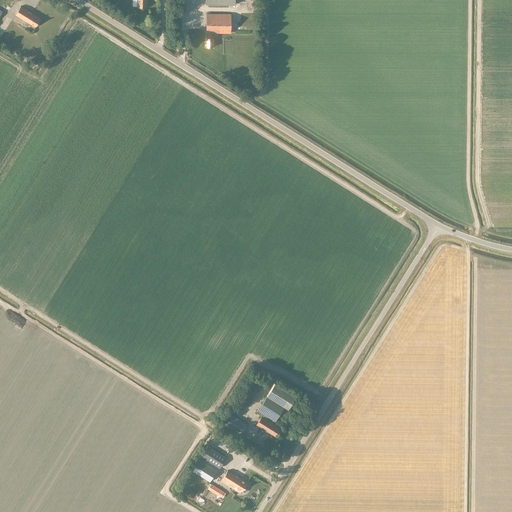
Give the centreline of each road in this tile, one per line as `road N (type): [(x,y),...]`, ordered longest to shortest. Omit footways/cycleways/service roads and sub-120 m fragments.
road 1 (unclassified): [(438,225),(77,0)]
road 2 (unclassified): [(258,511),(438,225)]
